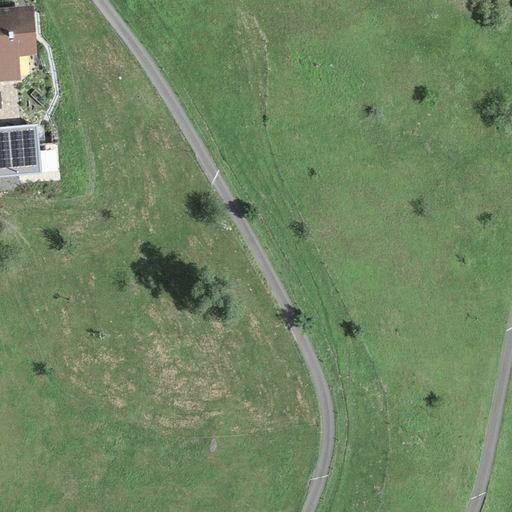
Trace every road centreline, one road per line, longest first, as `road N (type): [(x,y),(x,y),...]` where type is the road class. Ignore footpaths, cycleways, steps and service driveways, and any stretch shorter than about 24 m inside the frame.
road 1 (track): [(307,511),(326,441),(314,366),(186,130),(98,0)]
road 2 (track): [(511,337),(472,511)]
